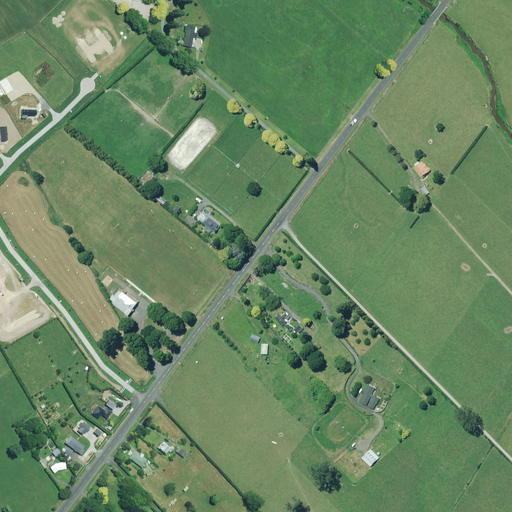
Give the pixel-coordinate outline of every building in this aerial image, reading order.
[(187,25),(187,26),(185,26),(184,31),(186,32),(183,46),(191,47),(193,37),(196,38),(197,33),(194,33),(195,26),(187,25)] [(421,164),(420,162),(416,165),(417,167),(415,168),(422,178),(432,171),(426,164),(425,165),(423,162),(421,164)] [(154,173),(144,184),(148,187),(157,176),(154,173)] [(430,193),(426,187),(422,190),(426,196),(430,193)] [(155,199),(164,206),(167,202),(157,195),(155,199)] [(199,223),(190,216),(186,220),(196,228),(199,223)] [(218,223),(211,218),(209,221),(207,220),(204,224),(207,225),(206,227),(213,232),(213,231),(216,233),(222,225),(218,222),(218,223)] [(112,304),(129,316),(138,303),(129,297),(120,290),(115,297),(113,295),(110,299),(113,302),(112,304)] [(286,312),(283,316),(280,313),(275,319),(283,327),(289,320),(286,318),(289,315),(286,312)] [(261,338),(253,335),(251,339),(259,343),(261,338)] [(376,388),(369,385),(360,402),(375,409),(377,405),(381,399),(373,395),(376,388)] [(116,405),(109,400),(106,405),(113,410),(116,405)] [(112,411),(106,407),(102,415),(107,419),(112,411)] [(44,438),(38,433),(35,436),(41,441),(44,438)] [(68,445),(70,446),(68,448),(67,447),(64,453),(69,457),(73,450),(81,455),(84,451),(83,450),(84,447),(74,440),(73,441),(71,440),(68,445)] [(167,444),(164,442),(158,448),(166,455),(169,452),(170,453),(173,449),(167,443),(167,444)] [(61,453),(55,447),(52,450),(53,452),(52,453),(56,457),(61,453)] [(187,454),(178,447),(175,451),(184,458),(187,454)] [(380,458),(372,449),(363,458),(371,467),(380,458)] [(141,453),(139,456),(134,452),(129,458),(141,467),(146,461),(142,459),(145,455),(141,453)] [(50,466),(50,467),(50,468),(54,473),(59,470),(66,469),(65,462),(57,463),(56,464),(55,462),(50,466)] [(153,475),(150,467),(142,470),(144,475),(146,474),(147,476),(153,475)]
